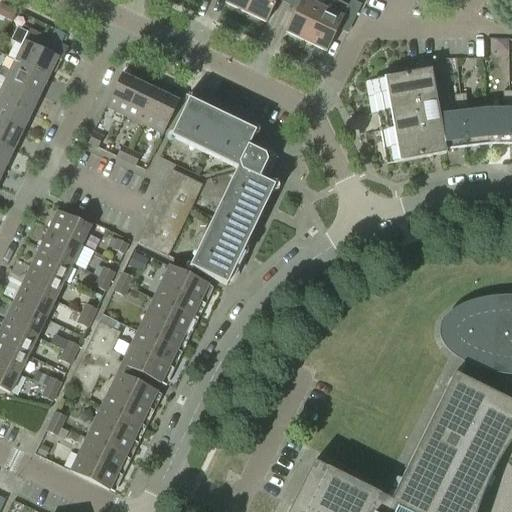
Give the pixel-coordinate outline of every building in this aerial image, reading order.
[(226,0),(224,4),(245,14),(251,0),(226,0)] [(251,0),(245,14),(265,23),(276,0),(251,0)] [(289,0),(298,5),(285,33),(305,43),(322,8),(306,0),(289,0)] [(305,43),(326,53),(337,29),(347,34),(361,5),(351,0),(348,6),(334,0),(326,0),(322,8),(305,43)] [(21,46),(14,61),(48,78),(52,68),(57,71),(67,49),(63,47),(53,42),(29,31),(27,33),(17,28),(11,41),(21,46)] [(58,32),(53,42),(63,47),(69,37),(58,32)] [(0,72),(0,76),(5,79),(39,96),(48,78),(14,61),(9,71),(2,68),(0,72)] [(391,164),(445,154),(444,150),(438,117),(435,99),(431,77),(430,71),(376,80),(391,164)] [(121,75),(105,108),(125,117),(140,84),(121,75)] [(442,76),(431,77),(435,99),(445,98),(442,76)] [(5,79),(0,89),(0,99),(30,114),(39,96),(5,79)] [(125,117),(143,126),(159,93),(140,84),(125,117)] [(511,101),(511,92),(502,92),(502,102),(511,101)] [(159,93),(143,126),(162,135),(178,102),(159,93)] [(455,105),(466,104),(465,95),(454,96),(455,105)] [(0,122),(21,133),(30,114),(0,99),(0,122)] [(511,101),(502,102),(503,111),(508,111),(509,145),(511,145),(511,101)] [(467,113),(466,104),(455,105),(456,114),(462,114),(466,148),(487,145),(485,111),(467,113)] [(249,238),(266,203),(261,201),(269,185),(265,183),(274,166),(266,162),(264,157),(268,149),(251,141),(252,137),(236,129),(238,125),(204,108),(202,113),(186,105),(172,134),(240,166),(241,170),(193,270),(226,286),(235,268),(230,266),(245,235),(249,238)] [(508,111),(503,111),(485,111),(487,145),(509,145),(508,111)] [(462,114),(456,114),(438,117),(444,150),(466,148),(462,114)] [(21,133),(0,122),(0,144),(13,151),(21,133)] [(93,134),(88,144),(97,149),(102,138),(93,134)] [(0,167),(4,169),(13,151),(0,144),(0,167)] [(121,147),(116,158),(135,167),(140,156),(121,147)] [(171,171),(136,243),(167,258),(202,185),(171,171)] [(48,231),(80,247),(90,227),(75,220),(57,211),(48,231)] [(72,265),(80,247),(48,231),(39,249),(72,265)] [(117,240),(112,250),(123,255),(127,245),(117,240)] [(72,265),(39,249),(30,267),(63,283),(72,265)] [(148,261),(134,254),(128,267),(142,273),(148,261)] [(54,302),(63,283),(30,267),(21,286),(54,302)] [(115,274),(103,268),(98,278),(110,284),(115,274)] [(125,368),(160,385),(208,285),(173,269),(125,368)] [(133,280),(121,273),(117,282),(129,288),(133,280)] [(93,287),(105,293),(110,284),(98,278),(93,287)] [(117,282),(112,293),(124,299),(129,288),(117,282)] [(45,320),(54,302),(21,286),(12,304),(45,320)] [(475,511),(478,503),(482,495),(485,486),(489,478),(494,470),(498,462),(502,454),(507,447),(511,440),(511,293),(511,294),(497,294),(485,295),(481,296),(476,297),(472,298),(467,299),(459,303),(455,305),(447,311),(445,312),(443,314),(442,316),(440,318),(439,321),(438,323),(438,326),(437,328),(437,331),(438,333),(438,336),(439,339),(440,341),(441,343),(443,345),(447,350),(451,353),(453,356),(456,358),(458,360),(461,361),(465,363),(458,377),(453,375),(390,502),(313,463),(288,511),(475,511)] [(36,339),(45,320),(12,304),(3,323),(36,339)] [(97,311),(85,305),(80,315),(92,321),(97,311)] [(76,324),(88,330),(92,321),(80,315),(76,324)] [(0,343),(27,356),(36,339),(3,323),(0,329),(0,343)] [(114,378),(116,373),(121,364),(117,362),(120,356),(112,352),(120,334),(98,323),(68,385),(90,396),(99,378),(108,382),(111,376),(114,378)] [(75,357),(79,348),(67,342),(63,351),(75,357)] [(0,366),(18,375),(27,356),(0,343),(0,366)] [(58,361),(70,367),(75,357),(63,351),(58,361)] [(0,366),(0,390),(9,394),(18,375),(0,366)] [(156,392),(121,376),(73,475),(108,492),(156,392)] [(57,394),(61,384),(49,378),(45,388),(57,394)] [(40,398),(52,403),(57,394),(45,388),(40,398)] [(50,422),(61,427),(65,418),(55,413),(50,422)] [(56,437),(61,427),(50,422),(45,432),(56,437)] [(48,450),(41,446),(36,456),(43,459),(48,450)]
